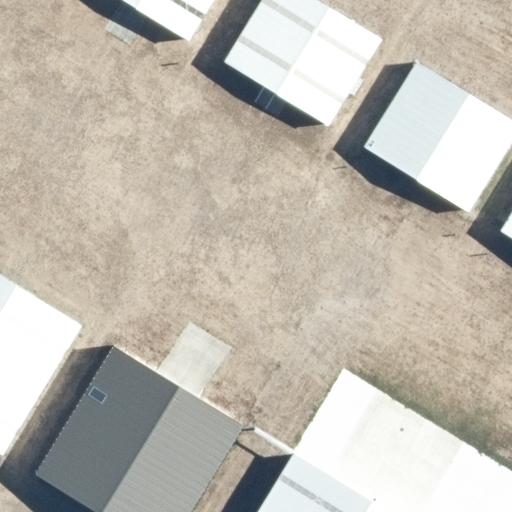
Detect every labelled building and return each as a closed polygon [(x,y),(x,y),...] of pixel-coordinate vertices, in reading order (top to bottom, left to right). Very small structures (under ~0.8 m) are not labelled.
[(116,0),(121,3),(147,19),(188,43),(214,0),(116,0)] [(314,0),(259,0),(221,63),(263,89),(287,103),(327,128),(381,40),(314,0)] [(511,120),(416,61),(362,148),(466,213),(511,140),(511,120)] [(511,202),(496,229),(511,239),(511,202)] [(0,275),(0,451),(80,324),(0,275)] [(110,344),(31,472),(96,511),(184,511),(239,423),(228,416),(199,398),(157,373),(110,344)] [(288,453),(251,511),(398,511),(256,425),(253,431),(288,453)]
